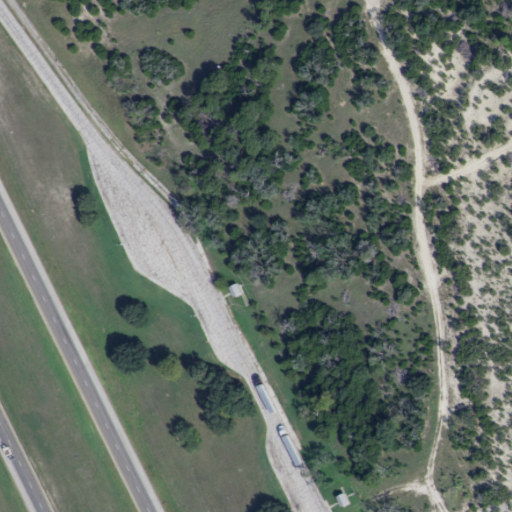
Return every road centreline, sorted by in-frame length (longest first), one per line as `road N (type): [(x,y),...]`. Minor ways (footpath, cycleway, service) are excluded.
road 1 (motorway): [(151,511),(0,201)]
road 2 (motorway): [(97,146),(0,8)]
